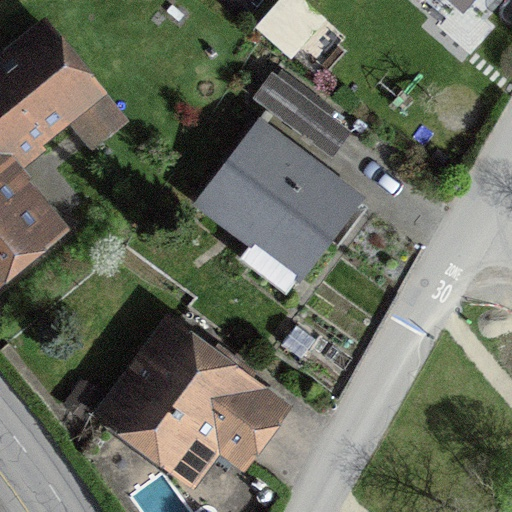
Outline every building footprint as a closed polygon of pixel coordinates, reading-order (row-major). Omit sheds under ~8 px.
[(0,271),(48,233),(28,209),(0,174),(0,173),(33,147),(28,142),(64,113),(88,144),(116,121),(45,33),(0,68),(0,271)] [(399,124),(415,102),(369,67),(352,90),(399,124)] [(252,99),(329,158),(346,135),(269,76),(252,99)] [(306,165),(300,173),(250,136),(198,203),(252,244),(242,257),(243,265),(277,290),(286,289),(295,277),(297,278),(354,202),(306,165)] [(211,364),(170,332),(106,416),(180,472),(200,446),(207,452),(215,442),(240,461),(276,413),(211,364)]
